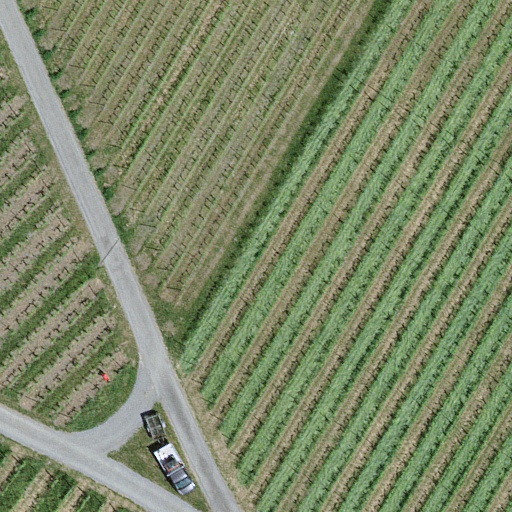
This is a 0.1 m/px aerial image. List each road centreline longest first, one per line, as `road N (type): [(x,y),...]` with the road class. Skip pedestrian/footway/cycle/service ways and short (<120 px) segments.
road 1 (track): [(0,12),(228,511)]
road 2 (track): [(0,421),(154,511)]
road 3 (track): [(64,453),(116,429),(141,396),(139,322)]
